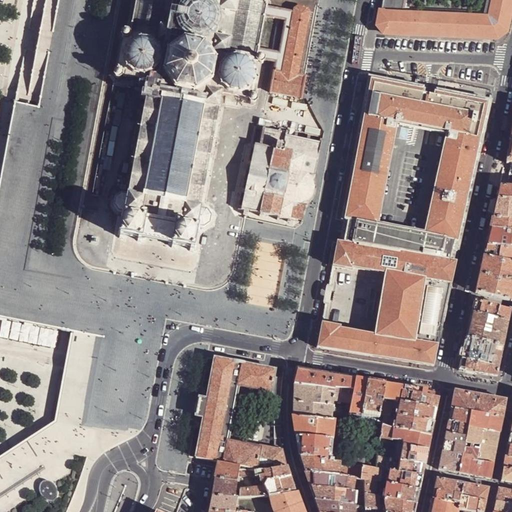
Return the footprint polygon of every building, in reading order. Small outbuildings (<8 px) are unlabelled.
[(121,215),(121,218),(123,218),(120,231),(118,231),(117,238),(114,250),(117,254),(190,268),(193,266),(196,253),(197,245),(195,245),(198,232),(200,232),(201,227),(205,228),(212,223),(213,215),(208,208),(201,207),(213,142),(219,109),(220,109),(222,96),(225,96),(225,95),(242,99),(242,100),(244,100),(249,101),(251,104),(254,104),(256,103),(257,100),(255,97),(256,93),(255,93),(259,68),(260,68),(261,65),(263,63),(264,60),(264,61),(275,63),(274,71),(270,93),(271,94),(271,93),(300,98),(300,99),(301,99),(302,98),(306,77),(302,76),(298,75),(309,13),(307,10),(297,8),(294,10),(293,12),(268,8),(269,5),(267,4),(267,3),(266,3),(266,2),(262,1),(262,2),(260,2),(260,0),(135,0),(132,23),(131,23),(130,26),(131,26),(129,35),(128,33),(125,32),(122,34),(122,37),(123,40),(123,43),(119,68),(118,68),(117,72),(115,74),(114,77),(116,79),(119,80),(122,78),(127,79),(129,79),(129,78),(146,81),(146,82),(149,82),(146,96),(147,96),(146,100),(141,128),(128,193),(122,192),(115,197),(113,205),(118,212),(122,213),(121,215)] [(486,4),(491,5),(488,18),(403,14),(405,0),(383,0),(381,13),(380,13),(377,27),(383,34),(497,39),(506,32),(508,21),(511,4),(511,0),(486,0),(485,4),(486,4)] [(484,13),(409,9),(410,0),(405,0),(403,14),(488,18),(491,5),(486,4),(484,13)] [(446,137),(423,239),(378,230),(398,128),(414,131),(420,100),(421,100),(422,98),(423,95),(424,92),(422,91),(423,88),(368,77),(341,220),(345,221),(341,241),(340,241),(340,243),(453,262),(455,251),(458,251),(491,101),(437,91),(436,90),(435,94),(434,94),(433,97),(432,97),(432,100),(433,100),(432,103),(434,103),(429,134),(446,137)] [(421,132),(429,134),(434,103),(432,103),(433,100),(432,100),(432,97),(429,97),(423,95),(422,98),(421,100),(420,100),(414,131),(421,132)] [(16,100),(0,185),(0,317),(19,321),(57,328),(71,331),(78,332),(79,328),(78,326),(77,324),(72,322),(80,277),(80,274),(79,272),(77,270),(75,269),(68,268),(51,265),(49,262),(75,118),(76,116),(74,113),(72,110),(39,104),(16,100)] [(244,211),(244,214),(246,215),(249,216),(250,212),(261,214),(260,216),(263,217),(264,215),(278,217),(278,220),(280,220),(280,218),(288,220),(288,222),(290,223),(290,220),(304,223),(307,208),(308,207),(309,203),(307,201),(312,195),(314,187),(313,180),(315,179),(316,175),(315,174),(323,139),(320,139),(320,143),(310,141),(310,136),(308,136),(307,140),(297,138),(298,134),(295,133),(295,138),(288,136),(289,132),(287,131),(286,132),(281,131),(281,130),(280,129),(278,132),(265,129),(264,128),(260,147),(252,146),(251,149),(254,149),(251,162),(248,162),(248,165),(251,166),(246,190),(243,190),(242,193),(245,194),(242,207),(239,206),(238,210),(244,211)] [(317,185),(315,179),(313,180),(314,187),(312,195),(307,201),(309,203),(310,202),(314,197),(316,191),(317,185)] [(498,194),(497,199),(511,200),(511,186),(500,187),(498,194)] [(495,212),(493,219),(511,219),(511,200),(497,199),(495,212)] [(492,225),(491,229),(511,231),(510,237),(511,237),(511,219),(493,219),(492,225)] [(489,238),(487,246),(511,248),(511,237),(510,237),(511,231),(491,229),(489,238)] [(337,245),(332,271),(350,275),(351,272),(384,278),(374,340),(340,334),(340,331),(321,327),(316,353),(434,371),(438,349),(415,345),(426,284),(451,288),(456,262),(453,262),(340,243),(337,245)] [(511,262),(511,248),(487,246),(486,252),(485,257),(511,262)] [(483,266),(481,273),(511,280),(511,262),(485,257),(483,266)] [(511,280),(481,273),(478,285),(477,293),(511,302),(511,280)] [(472,310),(472,314),(508,323),(511,311),(475,301),(472,310)] [(470,322),(467,339),(481,342),(503,348),(505,338),(508,323),(472,314),(470,322)] [(463,357),(462,359),(476,363),(476,366),(474,373),(475,373),(479,373),(498,377),(500,365),(503,348),(481,342),(467,339),(463,357)] [(275,371),(215,359),(215,360),(207,400),(200,399),(198,409),(196,417),(204,418),(197,459),(218,463),(241,467),(256,470),(256,471),(268,472),(288,467),(283,450),(260,445),(259,448),(229,442),(221,441),(232,385),(239,387),(271,392),(275,371)] [(461,366),(459,371),(474,374),(475,373),(474,373),(476,366),(476,363),(462,359),(462,361),(461,362),(461,366)] [(298,370),(295,385),(335,390),(335,389),(355,391),(356,379),(323,374),(298,370)] [(352,404),(349,421),(361,421),(362,416),(368,381),(360,380),(356,379),(355,391),(352,404)] [(361,421),(378,424),(379,418),(379,416),(382,399),(386,384),(376,382),(368,381),(362,416),(361,421)] [(386,384),(382,399),(393,402),(398,402),(401,391),(403,392),(403,391),(427,396),(428,391),(407,387),(386,384)] [(229,442),(239,387),(232,385),(221,441),(229,442)] [(335,390),(295,385),(295,392),(295,402),(295,409),(295,417),(335,420),(349,421),(352,404),(355,391),(335,389),(335,390)] [(438,403),(439,399),(427,396),(403,391),(403,392),(400,403),(437,410),(438,403)] [(453,400),(452,410),(471,414),(503,420),(504,410),(506,400),(476,395),(455,391),(453,400)] [(437,410),(400,403),(398,402),(393,402),(382,399),(379,416),(384,416),(390,417),(397,419),(398,416),(435,422),(436,414),(437,410)] [(450,419),(450,422),(469,426),(471,414),(452,410),(450,419)] [(469,426),(468,428),(499,434),(500,434),(502,425),(503,420),(471,414),(469,426)] [(434,427),(435,422),(398,416),(397,419),(395,428),(396,428),(432,436),(434,427)] [(297,436),(333,439),(335,420),(295,417),(296,428),(297,436)] [(448,429),(447,433),(467,437),(468,428),(469,426),(450,422),(448,429)] [(381,439),(394,441),(396,428),(395,428),(388,426),(385,426),(382,425),(381,439)] [(431,441),(432,436),(396,428),(394,441),(395,441),(404,441),(402,453),(415,456),(417,449),(429,450),(431,441)] [(499,434),(468,428),(467,437),(465,444),(466,444),(474,445),(478,446),(478,449),(476,462),(494,465),(497,447),(499,434)] [(439,470),(460,474),(463,459),(476,462),(478,449),(473,448),(472,448),(472,450),(465,449),(466,444),(465,444),(467,437),(447,433),(445,441),(441,460),(439,470)] [(321,460),(334,462),(334,459),(331,459),(333,439),(297,436),(300,449),(301,456),(320,457),(321,460)] [(415,456),(402,453),(400,461),(426,465),(428,457),(429,450),(417,449),(415,456)] [(350,468),(350,465),(343,463),(344,456),(337,455),(336,462),(340,463),(340,464),(340,467),(350,468)] [(350,468),(340,467),(340,464),(340,463),(336,462),(334,462),(321,460),(320,457),(301,456),(304,467),(306,473),(339,476),(354,479),(361,480),(362,466),(350,465),(350,468)] [(425,469),(426,465),(400,461),(392,459),(378,457),(378,462),(377,469),(378,469),(390,471),(423,476),(425,469)] [(491,480),(494,465),(476,462),(463,459),(460,474),(477,477),(491,480)] [(216,479),(238,481),(239,477),(240,470),(241,467),(218,463),(216,474),(214,479),(216,479)] [(362,466),(361,480),(364,481),(376,483),(378,469),(377,469),(362,466)] [(289,470),(288,467),(268,472),(256,471),(254,471),(254,476),(254,478),(254,482),(260,483),(261,483),(263,483),(291,477),(289,470)] [(511,470),(504,469),(502,482),(511,483),(511,470)] [(386,485),(387,485),(420,490),(422,481),(423,476),(390,471),(388,481),(384,480),(384,481),(382,481),(381,484),(386,485)] [(309,480),(311,487),(353,492),(354,479),(339,476),(306,473),(309,480)] [(263,483),(261,483),(261,486),(264,486),(265,488),(241,490),(240,497),(268,497),(269,497),(296,492),(294,484),(291,477),(263,483)] [(214,491),(213,497),(235,497),(235,496),(236,490),(238,481),(216,479),(214,491)] [(434,491),(433,499),(460,504),(462,498),(464,484),(437,480),(434,491)] [(364,481),(365,495),(375,496),(376,483),(364,481)] [(486,502),(489,489),(475,486),(464,484),(462,498),(486,502)] [(419,494),(420,490),(387,485),(386,485),(384,498),(418,504),(419,494)] [(314,495),(315,500),(356,506),(357,493),(353,492),(311,487),(314,495)] [(500,490),(497,502),(511,504),(511,492),(510,492),(500,490)] [(296,492),(269,497),(271,510),(271,511),(273,511),(302,507),(300,501),(296,492)] [(366,507),(379,510),(378,497),(375,496),(365,495),(365,502),(366,507)] [(211,507),(209,511),(232,511),(235,511),(237,497),(238,496),(235,496),(235,497),(213,497),(211,507)] [(415,511),(417,508),(418,504),(384,498),(386,511),(387,511),(415,511)] [(483,511),(485,506),(486,502),(462,498),(460,504),(459,510),(465,511),(471,511),(483,511)] [(63,511),(0,499),(0,511),(63,511)] [(430,511),(458,511),(459,510),(460,504),(433,499),(430,511)] [(362,507),(356,506),(315,500),(319,509),(319,511),(365,511),(366,507),(362,507)] [(494,511),(511,511),(511,504),(497,502),(494,511)]
